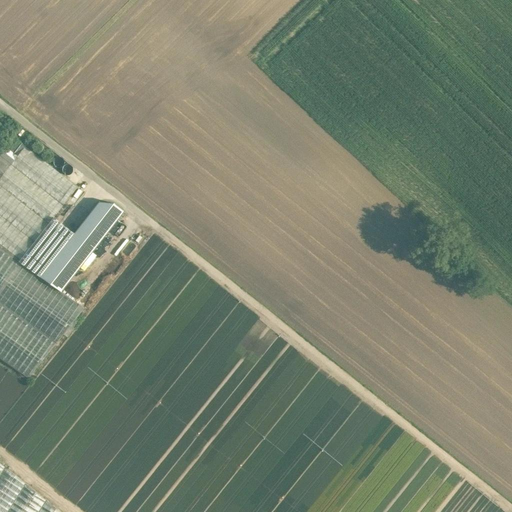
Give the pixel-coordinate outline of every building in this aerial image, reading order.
[(22,144),(11,135),(3,145),(14,154),(22,144)] [(3,145),(0,142),(0,160),(9,167),(25,146),(22,144),(14,154),(3,145)] [(9,167),(0,160),(0,245),(20,261),(54,218),(78,187),(25,146),(9,167)] [(74,234),(55,258),(76,274),(125,212),(114,204),(99,202),(74,234)] [(20,261),(19,262),(62,292),(76,274),(55,258),(74,234),(54,218),(20,261)] [(20,261),(0,245),(0,358),(28,378),(85,308),(62,292),(19,262),(20,261)] [(61,511),(0,462),(0,511),(61,511)]
